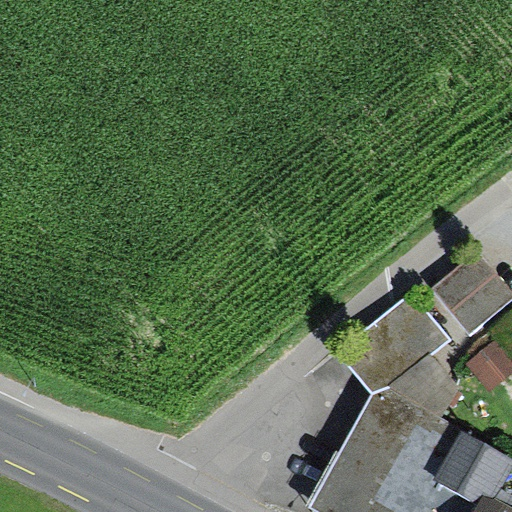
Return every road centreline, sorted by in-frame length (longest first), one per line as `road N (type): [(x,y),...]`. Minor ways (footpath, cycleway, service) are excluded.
road 1 (residential): [(161,510),(374,288),(511,175)]
road 2 (primary): [(0,433),(161,510)]
